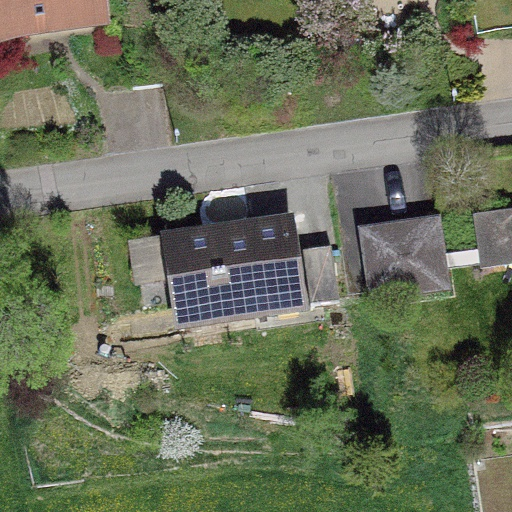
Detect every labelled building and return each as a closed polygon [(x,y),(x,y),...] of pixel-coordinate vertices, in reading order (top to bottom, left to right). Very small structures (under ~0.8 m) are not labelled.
[(0,0),(0,34),(103,21),(100,0),(0,0)] [(511,0),(471,0),(476,36),(511,30),(511,0)] [(153,25),(124,29),(132,88),(162,84),(153,25)] [(287,225),(168,242),(180,328),(299,311),(287,225)] [(434,225),(365,235),(374,298),(443,287),(434,225)] [(330,248),(302,252),(310,308),(338,304),(330,248)]
